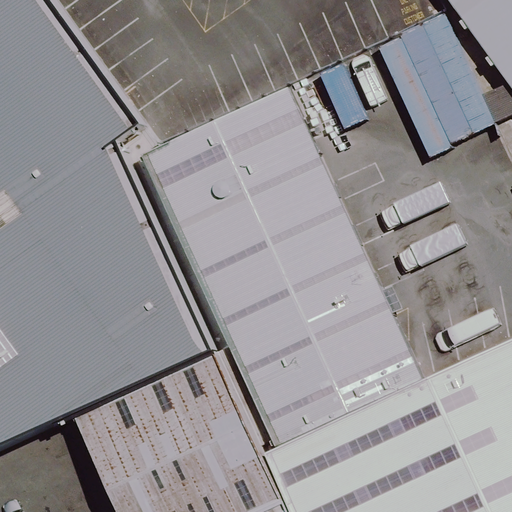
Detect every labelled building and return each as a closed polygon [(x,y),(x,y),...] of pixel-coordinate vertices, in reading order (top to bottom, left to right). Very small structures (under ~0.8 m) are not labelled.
[(30,0),(0,0),(0,444),(194,357),(100,151),(125,134),(30,0)] [(511,199),(511,0),(423,0),(511,123),(511,175),(503,181),(511,199)] [(422,383),(286,90),(142,155),(275,450),(422,383)] [(511,511),(511,340),(422,383),(275,450),(259,457),(283,511),(511,511)] [(265,511),(201,365),(71,424),(111,511),(265,511)]
